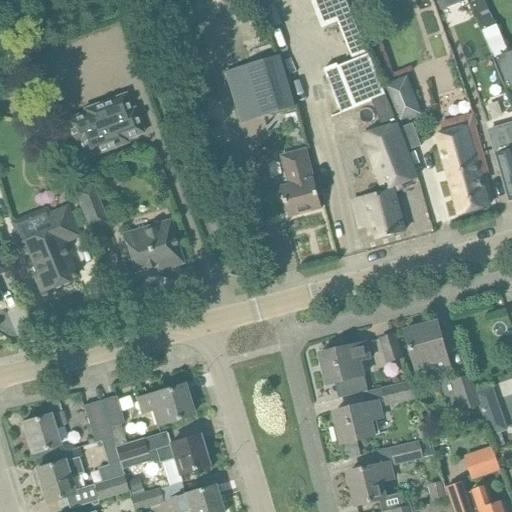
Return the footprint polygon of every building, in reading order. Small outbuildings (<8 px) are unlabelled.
[(341,21),(354,58),(369,53),(350,0),(314,0),(324,27),(341,21)] [(467,0),(436,0),(441,11),(468,1),(467,0)] [(484,0),(481,0),(471,4),(483,30),(496,25),(484,0)] [(511,86),(511,50),(496,57),(509,88),(511,86)] [(295,107),(279,56),(226,72),(242,124),(295,107)] [(384,86),(390,101),(398,121),(409,117),(409,119),(421,115),(406,78),(384,86)] [(84,159),(119,146),(118,143),(143,133),(134,109),(131,110),(125,94),(84,110),(85,113),(64,121),(73,146),(78,144),(84,159)] [(397,125),(385,96),(371,101),(383,129),(362,136),(384,192),(353,200),(359,222),(371,219),(377,239),(404,232),(392,186),(416,179),(396,125),(397,125)] [(474,125),(436,136),(453,196),(459,215),(489,206),(476,162),(483,160),(478,140),(474,125)] [(511,125),(489,132),(510,202),(511,201),(511,125)] [(281,187),(284,198),(289,217),(322,209),(314,179),(313,179),(306,150),(281,156),(289,185),(281,187)] [(92,185),(75,192),(91,231),(108,224),(92,185)] [(46,216),(52,231),(24,242),(39,278),(44,276),(49,288),(47,289),(47,290),(75,278),(63,250),(67,248),(64,242),(78,236),(66,208),(46,216)] [(183,264),(171,225),(170,221),(123,235),(135,273),(167,264),(168,268),(183,264)] [(405,330),(411,350),(416,370),(432,366),(434,375),(451,370),(437,322),(421,326),(422,330),(408,334),(407,330),(405,330)] [(394,335),(379,340),(387,362),(402,357),(394,335)] [(367,343),(320,354),(328,385),(337,383),(341,399),(363,394),(364,393),(368,392),(364,377),(361,363),(371,360),(371,359),(367,343)] [(475,395),(469,377),(454,382),(464,411),(479,406),(475,395)] [(411,384),(383,391),(387,405),(415,398),(411,384)] [(138,399),(142,414),(156,409),(161,425),(192,416),(192,415),(189,416),(184,401),(187,400),(183,386),(138,399)] [(479,406),(489,438),(491,438),(495,449),(506,445),(487,391),(475,395),(479,406)] [(100,401),(111,440),(114,449),(126,445),(120,425),(124,424),(115,397),(100,401)] [(101,441),(102,442),(111,440),(100,401),(83,406),(94,443),(101,441)] [(342,444),(361,440),(374,436),(371,422),(382,419),(378,402),(334,413),(337,426),(333,428),(336,442),(341,441),(342,444)] [(53,429),(66,426),(62,412),(21,424),(31,454),(58,446),(53,429)] [(198,436),(155,450),(159,463),(162,463),(169,486),(182,484),(179,475),(207,466),(198,436)] [(111,440),(102,442),(109,467),(98,470),(102,484),(95,486),(99,499),(126,491),(122,478),(123,478),(114,449),(111,440)] [(142,440),(126,445),(114,449),(123,478),(124,478),(119,462),(146,454),(142,440)] [(420,442),(420,443),(424,459),(436,456),(431,440),(420,442)] [(420,443),(392,449),(396,465),(424,459),(420,443)] [(480,455),(466,460),(473,478),(500,469),(494,451),(480,455)] [(62,462),(36,470),(46,503),(73,494),(68,478),(83,474),(78,459),(63,464),(62,462)] [(356,506),(376,501),(385,499),(381,483),(393,480),(389,463),(348,473),(356,506)] [(428,486),(432,501),(446,497),(443,483),(428,486)] [(473,511),(474,511),(479,510),(479,511),(507,511),(504,502),(494,505),(488,489),(468,496),(464,484),(447,490),(454,511),(473,511)] [(221,511),(214,487),(185,496),(184,495),(183,495),(184,496),(170,500),(173,511),(221,511)] [(161,502),(157,490),(131,498),(135,511),(161,502)]
